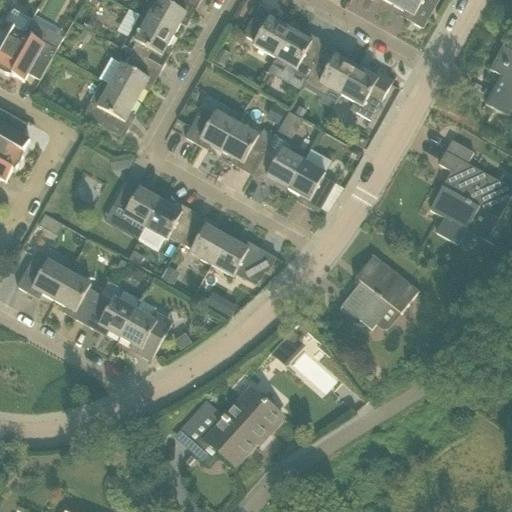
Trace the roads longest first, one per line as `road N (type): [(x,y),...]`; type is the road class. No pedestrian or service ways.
road 1 (residential): [(324,252),(160,161),(155,139),(232,0)]
road 2 (residential): [(251,511),(317,453),(418,393),(511,302)]
road 3 (residential): [(324,252),(258,319),(137,404)]
road 4 (residential): [(435,72),(365,198),(324,252)]
road 5 (residential): [(137,404),(0,317)]
road 6 (residential): [(435,72),(309,0)]
road 7 (residential): [(137,404),(60,430),(0,428)]
